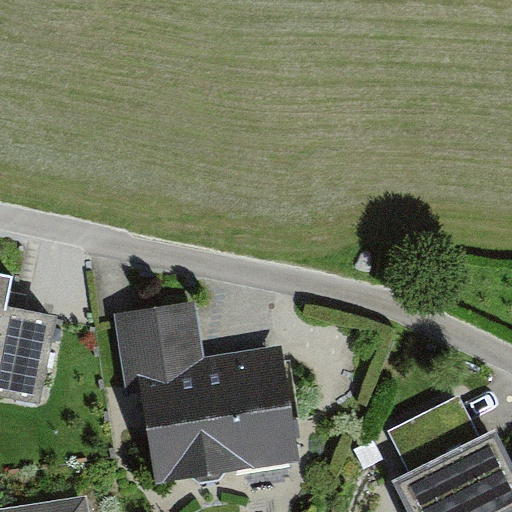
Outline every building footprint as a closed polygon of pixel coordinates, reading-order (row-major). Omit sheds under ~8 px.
[(0,359),(12,304),(17,276),(0,272),(0,359)] [(140,384),(157,485),(302,461),(284,345),(206,358),(197,301),(114,314),(126,386),(140,384)] [(61,315),(12,304),(0,359),(0,395),(42,405),(61,315)] [(511,511),(511,458),(496,427),(480,436),(459,395),(390,430),(409,470),(391,478),(408,511),(511,511)] [(0,509),(0,511),(94,511),(92,495),(0,509)]
